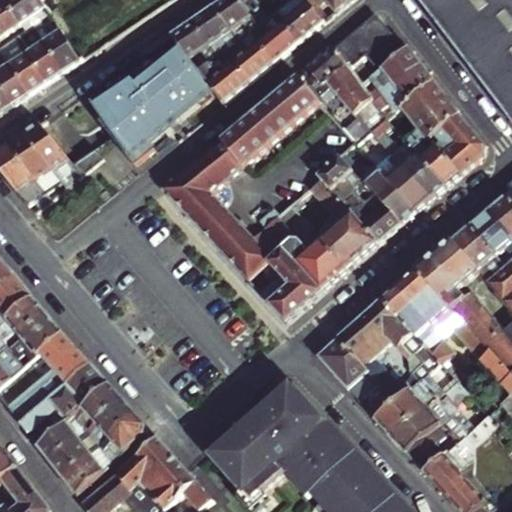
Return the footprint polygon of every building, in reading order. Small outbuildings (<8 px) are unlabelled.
[(0,7),(0,35),(23,20),(10,0),(0,7)] [(10,0),(23,20),(47,3),(44,0),(10,0)] [(265,9),(258,0),(229,0),(215,10),(241,45),(249,39),(241,28),(248,22),(252,28),(257,24),(252,18),(265,9)] [(312,7),(328,28),(359,0),(313,0),(316,5),(312,7)] [(511,0),(418,0),(511,121),(511,0)] [(328,28),(312,7),(288,27),(304,46),(328,28)] [(241,45),(215,10),(195,25),(214,52),(224,63),(231,58),(237,65),(250,55),(241,45)] [(304,46),(288,27),(279,15),(261,29),(268,39),(262,45),(279,67),(304,46)] [(376,17),(335,51),(364,89),(372,82),(407,53),(376,17)] [(49,82),(66,70),(43,36),(34,23),(17,34),(49,82)] [(214,52),(195,25),(175,39),(185,52),(202,73),(209,67),(204,60),(214,52)] [(84,58),(63,28),(50,36),(47,33),(43,36),(66,70),(84,58)] [(254,87),(279,67),(262,45),(268,39),(261,29),(249,39),(241,45),(250,55),(237,65),(254,87)] [(32,93),(49,82),(17,34),(0,46),(32,93)] [(0,83),(14,105),(32,93),(0,46),(0,45),(0,83)] [(364,89),(335,51),(311,72),(325,91),(320,95),(325,99),(335,92),(373,137),(392,122),(364,89)] [(386,100),(425,68),(411,51),(407,53),(372,82),(386,100)] [(97,114),(142,166),(161,151),(159,149),(179,132),(177,129),(220,96),(202,73),(185,52),(140,87),(136,83),(97,114)] [(229,107),(254,87),(237,65),(218,79),(209,67),(202,73),(220,96),(229,107)] [(400,115),(438,85),(425,68),(386,100),(400,115)] [(167,193),(250,283),(272,266),(289,253),(303,241),(282,219),(256,242),(216,197),(325,105),(302,80),(167,193)] [(0,114),(14,105),(0,83),(0,114)] [(414,124),(448,97),(438,85),(400,115),(403,119),(407,115),(414,124)] [(439,136),(461,119),(464,117),(448,97),(414,124),(422,134),(409,145),(417,154),(422,150),(439,136)] [(461,119),(439,136),(446,146),(453,143),(457,151),(448,159),(465,177),(486,159),(486,150),(461,119)] [(75,170),(43,130),(27,141),(56,176),(65,187),(80,177),(75,170)] [(56,176),(27,141),(12,151),(41,186),(56,176)] [(434,202),(450,190),(417,154),(409,145),(392,160),(434,202)] [(450,190),(465,177),(448,159),(441,151),(431,159),(422,150),(417,154),(450,190)] [(41,186),(12,151),(0,160),(0,170),(34,210),(50,199),(41,186)] [(98,155),(75,170),(80,177),(84,181),(105,165),(98,155)] [(406,227),(420,215),(385,179),(377,186),(349,157),(342,162),(369,189),(387,208),(406,227)] [(420,215),(434,202),(392,160),(377,171),(385,179),(420,215)] [(381,249),(406,227),(387,208),(377,217),(358,195),(369,189),(342,162),(322,179),(326,183),(381,249)] [(351,272),(381,249),(326,183),(315,193),(344,226),(325,243),(351,272)] [(511,201),(511,200),(493,215),(511,237),(511,201)] [(511,237),(493,215),(475,231),(501,262),(510,252),(511,254),(511,237)] [(501,262),(475,231),(456,246),(485,280),(490,286),(509,270),(501,262)] [(303,241),(289,253),(325,293),(351,272),(325,243),(314,253),(303,241)] [(485,280),(456,246),(441,259),(469,292),(485,280)] [(289,253),(272,266),(283,279),(263,297),(289,325),(325,293),(289,253)] [(0,294),(18,278),(0,257),(0,294)] [(469,292),(441,259),(419,277),(452,316),(465,305),(458,298),(469,292)] [(452,316),(419,277),(403,290),(447,342),(457,333),(511,397),(511,267),(509,270),(490,286),(511,311),(511,332),(505,338),(471,299),(465,305),(452,316)] [(0,313),(9,324),(37,299),(18,278),(0,294),(0,313)] [(447,342),(403,290),(387,305),(440,363),(447,373),(451,370),(447,365),(458,356),(447,342)] [(23,341),(52,317),(37,299),(9,324),(0,331),(0,335),(3,339),(6,343),(18,335),(23,341)] [(440,363),(387,305),(383,301),(362,320),(387,347),(392,345),(407,361),(414,356),(430,373),(440,363)] [(26,370),(68,335),(52,317),(23,341),(32,351),(20,361),(26,370)] [(387,347),(362,320),(339,341),(380,386),(383,390),(396,404),(406,394),(374,359),(387,347)] [(23,427),(94,367),(68,335),(26,370),(39,385),(10,410),(23,427)] [(0,354),(9,347),(6,343),(3,339),(0,340),(0,354)] [(380,386),(339,341),(319,358),(360,403),(380,386)] [(0,360),(0,393),(16,381),(0,360)] [(75,419),(112,387),(94,367),(23,427),(30,438),(60,414),(68,424),(75,419)] [(396,404),(383,390),(377,395),(381,399),(366,411),(392,439),(444,394),(435,384),(430,389),(423,380),(406,394),(396,404)] [(444,394),(392,439),(407,457),(428,438),(458,413),(454,408),(468,396),(457,383),(444,394)] [(89,436),(125,404),(112,387),(75,419),(89,436)] [(300,391),(287,390),(209,458),(254,507),(288,477),(308,500),(313,496),(327,511),(383,511),(398,499),(300,391)] [(511,398),(502,409),(511,420),(511,398)] [(101,451),(138,418),(125,404),(89,436),(101,451)] [(446,457),(425,477),(456,511),(481,511),(490,505),(500,497),(487,483),(487,476),(470,458),(471,454),(511,420),(502,409),(446,457)] [(101,451),(113,466),(147,437),(147,428),(138,418),(101,451)] [(47,436),(36,445),(52,465),(89,436),(75,419),(68,424),(50,440),(47,436)] [(89,436),(52,465),(65,481),(101,451),(89,436)] [(428,438),(407,457),(425,477),(446,457),(428,438)] [(172,474),(181,464),(159,441),(83,507),(87,511),(115,511),(126,502),(136,511),(149,511),(160,499),(179,480),(172,474)] [(101,451),(65,481),(77,496),(113,466),(101,451)] [(0,486),(20,473),(6,455),(0,459),(0,486)] [(215,504),(181,464),(172,474),(179,480),(160,499),(168,511),(176,511),(175,508),(189,494),(204,510),(215,504)] [(16,511),(50,511),(51,511),(20,473),(0,486),(0,497),(1,499),(11,493),(22,508),(16,511)] [(0,511),(11,511),(1,499),(0,497),(0,511)] [(497,511),(511,511),(511,503),(509,506),(500,497),(490,505),(497,511)] [(383,511),(409,511),(398,499),(383,511)]
